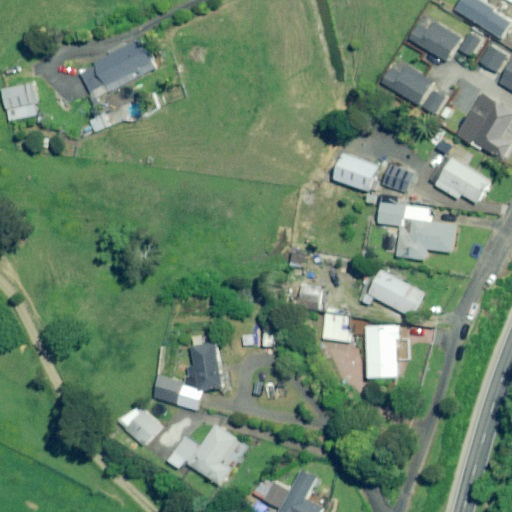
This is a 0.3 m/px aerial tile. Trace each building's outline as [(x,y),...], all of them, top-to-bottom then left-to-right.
[(511,28),(511,18),(483,0),(466,0),(460,9),(505,39),(511,28)] [(434,31),(424,25),(415,40),(452,61),(466,38),(439,23),(434,31)] [(489,39),(475,31),(464,50),(478,58),(489,39)] [(165,69),(151,39),(103,61),(105,67),(89,75),(97,92),(114,84),(117,91),(165,69)] [(511,58),(511,52),(496,43),(485,63),(503,74),(511,58)] [(438,83),(413,67),(408,75),(397,68),(388,83),(424,105),(438,83)] [(41,94),(39,84),(10,89),(15,121),(44,116),(42,106),(39,106),(37,95),(41,94)] [(450,98),(438,91),(428,108),(441,115),(450,98)] [(511,110),(487,95),(462,135),(479,146),(480,143),(508,160),(511,154),(511,110)] [(381,167),(347,154),(337,179),(372,193),(381,167)] [(496,182),(451,154),(434,181),(463,199),(466,194),(482,204),(496,182)] [(417,173),(394,165),(387,184),(410,192),(417,173)] [(434,209),(386,203),(383,223),(406,226),(402,257),(431,260),(432,249),(458,253),(462,226),(433,222),(434,209)] [(362,262),(347,259),(344,268),(360,271),(362,262)] [(367,287),(360,300),(369,305),(375,295),(399,307),(394,318),(403,323),(409,312),(418,317),(430,293),(386,271),(376,292),(367,287)] [(353,315),(326,312),(323,338),(350,342),(353,315)] [(404,338),(404,326),(371,327),(371,378),(402,378),(401,338),(404,338)] [(280,333),(269,332),(269,347),(279,347),(280,333)] [(223,349),(222,343),(197,347),(200,366),(193,367),(195,377),(190,378),(191,386),(203,390),(204,393),(232,389),(226,349),(223,349)] [(177,380),(182,350),(169,348),(161,400),(186,403),(189,382),(177,380)] [(168,428),(144,405),(127,423),(151,446),(168,428)] [(245,441),(222,426),(208,447),(193,437),(181,455),(228,486),(242,465),(233,458),(245,441)] [(325,478),(308,469),(296,491),(279,482),(269,500),(287,510),(285,511),(330,511),(332,509),(314,499),(325,478)]
